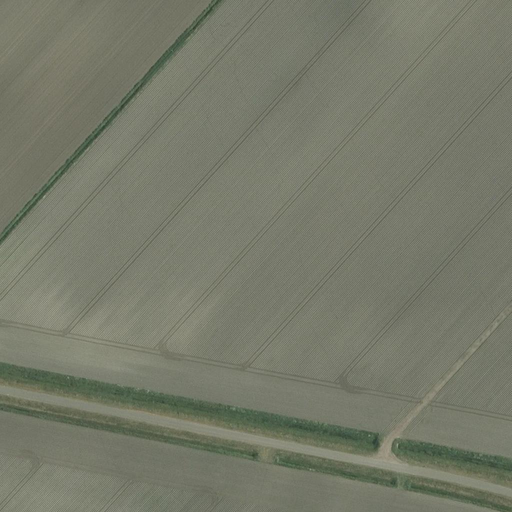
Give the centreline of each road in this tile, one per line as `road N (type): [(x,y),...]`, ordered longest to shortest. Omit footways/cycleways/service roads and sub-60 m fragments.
road 1 (unclassified): [(511,494),(0,390)]
road 2 (unknown): [(389,466),(407,417),(511,295)]
